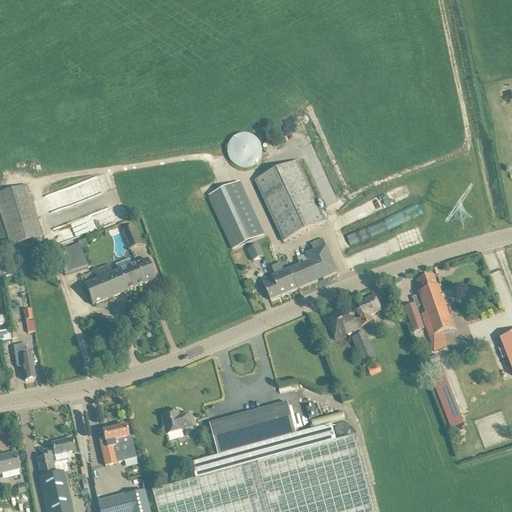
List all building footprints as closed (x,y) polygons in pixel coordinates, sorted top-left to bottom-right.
[(254,166),(257,164),(258,163),(261,160),(262,156),(262,153),(262,151),(262,147),(261,143),(258,140),(255,137),(252,135),(249,134),(247,134),(244,134),(241,134),(239,135),(237,136),(234,138),(233,139),(230,142),(229,144),(228,147),(228,150),(228,153),(228,155),(229,159),(231,161),(233,163),(235,165),(237,166),(240,168),(244,168),(246,169),(248,168),(251,168),(254,166)] [(298,161),(297,162),(255,182),(283,243),(327,222),(298,161)] [(238,182),(209,196),(234,249),(263,236),(238,182)] [(42,237),(26,185),(0,193),(0,213),(10,247),(42,237)] [(122,230),(125,238),(130,250),(141,245),(134,226),(122,230)] [(87,267),(81,251),(86,250),(87,241),(85,238),(77,241),(78,244),(56,253),(64,276),(87,267)] [(281,297),(338,273),(334,264),(324,240),(312,245),(315,252),(298,259),(301,266),(284,273),(282,266),(280,263),(273,267),(274,269),(277,276),(273,278),(281,297)] [(264,257),(261,250),(259,245),(248,250),(253,262),(264,257)] [(155,280),(152,271),(147,260),(135,265),(144,285),(155,280)] [(92,306),(144,285),(135,265),(112,274),(109,267),(94,273),(97,280),(84,286),(88,297),(92,306)] [(415,305),(405,308),(409,317),(414,333),(424,329),(417,309),(423,307),(426,314),(422,316),(430,339),(434,352),(448,347),(443,335),(454,331),(444,302),(439,287),(441,286),(438,278),(435,279),(434,275),(417,281),(421,293),(419,293),(420,296),(413,298),(415,305)] [(281,297),(273,278),(272,277),(262,281),(267,292),(271,301),(281,297)] [(356,330),(361,327),(362,328),(373,323),(371,317),(382,312),(375,296),(356,304),(355,303),(323,318),(334,341),(348,334),(349,337),(349,336),(351,340),(352,340),(359,337),(359,336),(356,330)] [(2,332),(0,332),(0,342),(11,340),(10,334),(10,331),(8,319),(1,321),(2,332)] [(366,333),(359,336),(359,337),(352,340),(364,367),(377,361),(366,333)] [(511,336),(501,341),(511,367),(511,336)] [(36,380),(34,370),(30,350),(27,351),(26,344),(13,347),(17,368),(23,367),(25,382),(36,380)] [(378,362),(367,366),(372,377),(382,372),(378,362)] [(466,423),(444,367),(428,373),(450,429),(466,423)] [(297,434),(288,403),(210,425),(218,456),(297,434)] [(314,405),(306,407),(310,420),(318,418),(314,405)] [(166,416),(162,417),(167,435),(183,431),(183,430),(192,427),(189,414),(179,417),(178,413),(174,414),(172,412),(167,414),(166,416)] [(126,427),(124,428),(124,426),(119,427),(119,429),(103,433),(104,439),(99,440),(106,467),(115,464),(137,459),(133,444),(132,437),(128,438),(126,427)] [(374,511),(354,436),(337,441),(332,426),(192,464),(196,479),(153,491),(158,511),(374,511)] [(39,478),(41,488),(46,511),(72,511),(63,472),(56,474),(53,463),(69,459),(67,453),(75,451),(72,440),(52,444),(53,449),(43,452),(44,458),(38,460),(42,477),(39,478)] [(0,474),(20,470),(16,453),(0,456),(0,474)] [(150,511),(145,492),(109,501),(99,503),(101,511),(150,511)]
